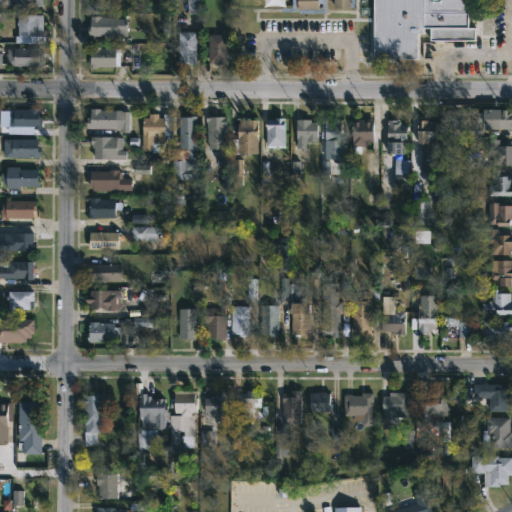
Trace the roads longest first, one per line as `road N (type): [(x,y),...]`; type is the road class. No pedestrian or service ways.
road 1 (residential): [(64,0),(62,511)]
road 2 (residential): [(511,89),(0,89)]
road 3 (residential): [(0,365),(511,365)]
